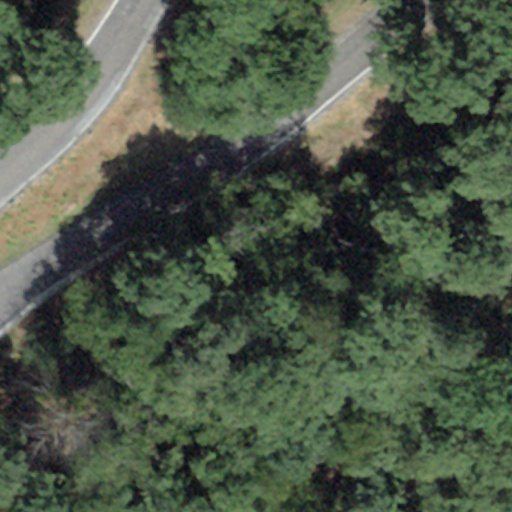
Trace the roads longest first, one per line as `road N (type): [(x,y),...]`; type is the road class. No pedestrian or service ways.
road 1 (unclassified): [(414,0),(281,111),(0,301)]
road 2 (unclassified): [(0,171),(79,95),(144,0)]
